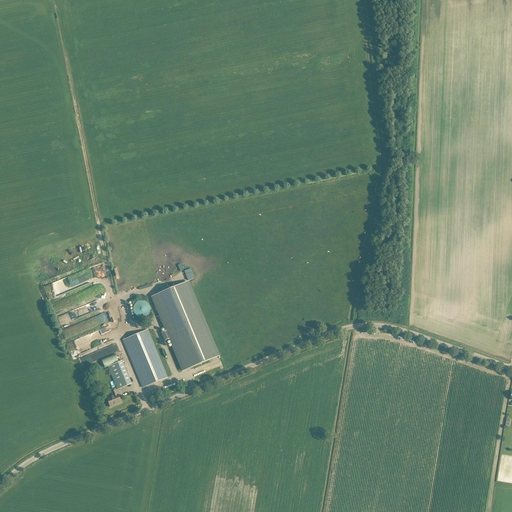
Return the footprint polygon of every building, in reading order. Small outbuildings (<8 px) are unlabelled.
[(186,281),(193,279),(190,269),(183,271),(186,281)] [(169,339),(183,371),(219,356),(188,282),(152,297),(166,331),(161,333),(165,341),(169,339)] [(85,307),(88,314),(102,307),(99,300),(85,307)] [(146,309),(146,308),(146,307),(145,306),(144,305),(144,304),(142,303),(141,303),(140,303),(138,303),(137,303),(136,304),(135,304),(134,305),(133,306),(133,308),(133,309),(133,310),(133,312),(134,313),(135,314),(136,315),(137,315),(137,316),(139,316),(140,316),(142,316),(143,315),(144,314),(145,313),(146,312),(146,311),(146,309)] [(147,330),(123,340),(143,388),(167,378),(147,330)] [(108,367),(116,385),(117,390),(131,384),(122,361),(108,367)] [(114,389),(110,390),(113,396),(106,399),(110,407),(121,403),(118,395),(117,395),(114,389)]
